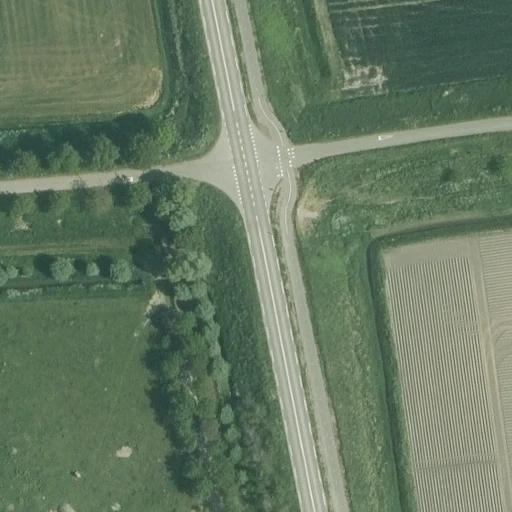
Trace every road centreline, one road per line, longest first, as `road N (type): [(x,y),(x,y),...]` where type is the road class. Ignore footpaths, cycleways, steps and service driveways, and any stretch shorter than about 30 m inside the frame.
road 1 (tertiary): [(311,511),(243,165)]
road 2 (unclassified): [(243,165),(511,127)]
road 3 (unclassified): [(0,185),(243,165)]
road 4 (tertiary): [(243,165),(211,0)]
